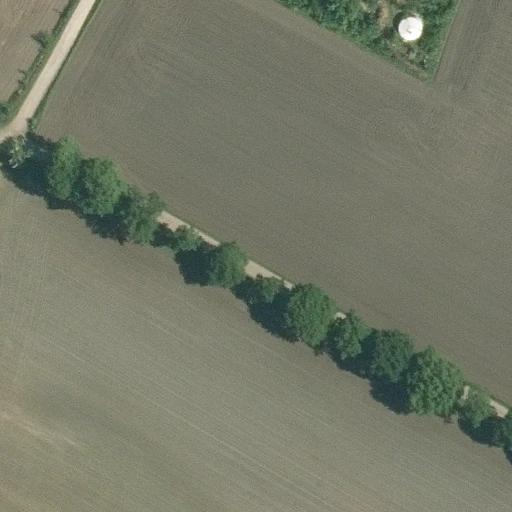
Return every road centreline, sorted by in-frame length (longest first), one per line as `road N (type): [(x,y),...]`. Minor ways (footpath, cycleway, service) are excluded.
road 1 (unclassified): [(511,421),(56,157),(0,143)]
road 2 (unknown): [(95,0),(21,145)]
